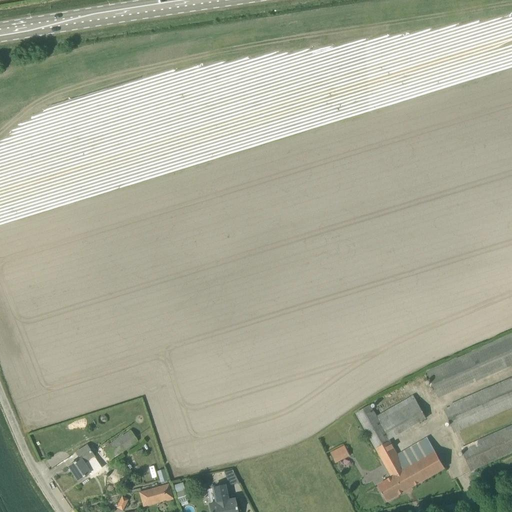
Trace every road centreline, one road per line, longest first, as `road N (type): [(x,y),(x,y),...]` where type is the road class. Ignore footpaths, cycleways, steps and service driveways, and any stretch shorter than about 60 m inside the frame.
road 1 (primary): [(0,33),(204,0)]
road 2 (unclassified): [(61,511),(0,390)]
